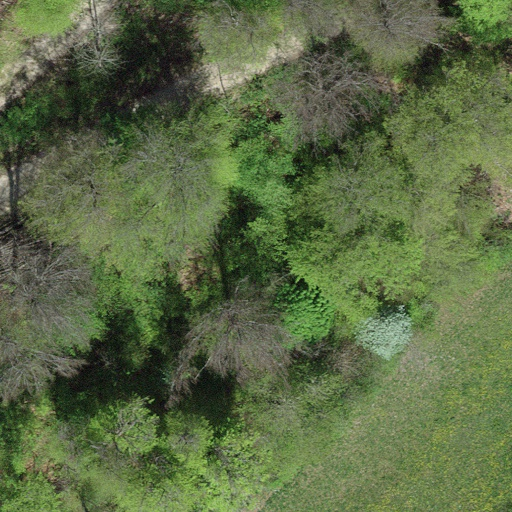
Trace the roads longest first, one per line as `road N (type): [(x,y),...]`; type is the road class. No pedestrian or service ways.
road 1 (track): [(404,0),(151,110),(0,190)]
road 2 (track): [(0,117),(108,0)]
